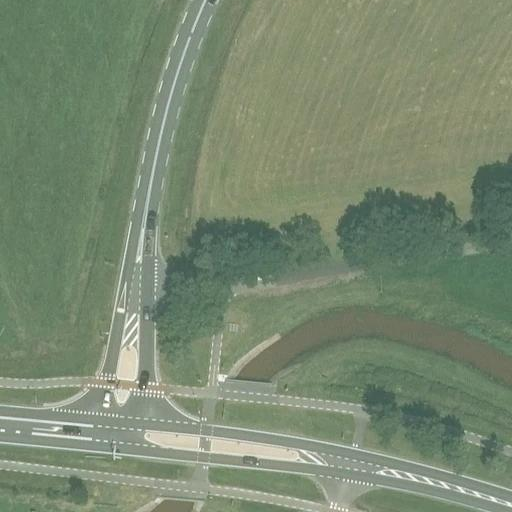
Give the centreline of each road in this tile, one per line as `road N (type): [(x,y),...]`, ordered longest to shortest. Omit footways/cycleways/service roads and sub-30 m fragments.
road 1 (unclassified): [(138,292),(511,246)]
road 2 (secondary): [(138,292),(166,132),(208,0)]
road 3 (primary): [(350,463),(118,435)]
road 4 (primary): [(511,508),(350,463)]
road 5 (secondary): [(118,435),(138,292)]
